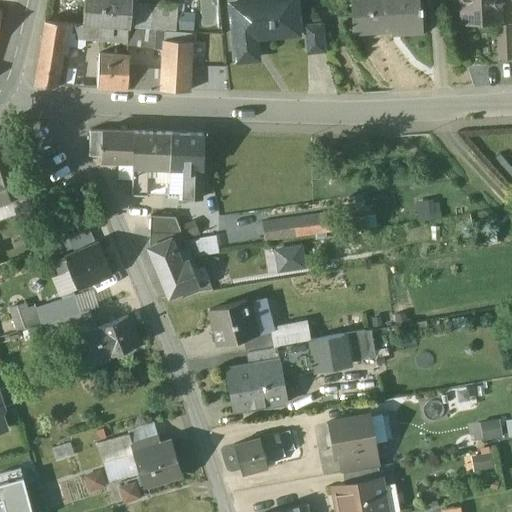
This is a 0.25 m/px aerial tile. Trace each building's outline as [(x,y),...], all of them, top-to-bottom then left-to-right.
[(132,0),(85,0),(83,23),(128,28),(130,27),(132,0)] [(286,0),(269,0),(231,4),(237,60),(257,58),(255,38),(297,33),(295,16),(289,17),(286,0)] [(351,0),(353,33),(420,28),(420,31),(422,31),(421,7),(419,7),(418,0),(351,0)] [(462,0),(463,21),(474,20),(480,14),(487,20),(498,19),(498,13),(493,9),(502,0),(501,0),(462,0)] [(179,5),(154,3),(152,29),(177,31),(179,5)] [(57,84),(66,37),(67,22),(45,20),(33,84),(57,84)] [(102,26),(67,22),(66,37),(101,41),(102,26)] [(511,24),(496,25),(498,57),(511,56),(511,24)] [(321,25),(305,27),(307,53),(324,51),(321,25)] [(101,41),(128,44),(128,28),(102,26),(101,41)] [(157,32),(128,28),(128,44),(132,44),(156,46),(157,32)] [(166,33),(157,32),(156,46),(156,48),(164,49),(165,40),(166,33)] [(165,40),(163,71),(162,91),(188,91),(191,41),(165,40)] [(127,54),(100,52),(99,60),(97,88),(127,89),(128,71),(129,54),(127,54)] [(163,71),(128,71),(127,89),(143,90),(162,91),(163,71)] [(102,131),(90,130),(89,156),(101,156),(102,131)] [(134,132),(102,131),(101,156),(101,160),(118,161),(133,161),(134,132)] [(171,133),(134,132),(133,161),(132,166),(142,167),(170,168),(171,133)] [(203,133),(171,133),(170,168),(181,168),(184,168),(202,168),(203,133)] [(0,136),(0,203),(24,195),(14,166),(10,167),(0,136)] [(133,161),(118,161),(117,180),(132,180),(132,166),(133,161)] [(142,167),(132,166),(132,180),(131,195),(144,196),(144,177),(142,167)] [(328,167),(312,166),(312,177),(327,177),(328,167)] [(202,168),(184,168),(183,197),(201,198),(202,168)] [(175,217),(151,215),(150,232),(182,233),(175,217)] [(327,215),(263,224),(265,240),(329,231),(327,215)] [(191,253),(215,253),(216,226),(192,226),(191,253)] [(182,233),(150,232),(149,247),(170,239),(175,249),(188,249),(182,233)] [(175,249),(170,239),(149,247),(169,295),(182,290),(184,293),(210,282),(204,267),(196,270),(192,260),(188,262),(187,260),(180,263),(175,249)] [(99,242),(65,256),(70,270),(78,288),(112,274),(99,242)] [(273,250),(277,272),(305,267),(301,246),(273,250)] [(65,256),(53,261),(59,274),(70,270),(65,256)] [(73,296),(50,303),(55,319),(78,312),(73,296)] [(245,300),(208,310),(217,345),(242,339),(254,335),(245,300)] [(29,328),(55,319),(50,303),(28,310),(27,304),(10,309),(17,331),(29,328)] [(78,312),(55,319),(62,338),(64,338),(75,334),(95,328),(97,327),(90,308),(78,312)] [(95,328),(75,334),(87,365),(107,357),(107,356),(139,344),(138,343),(137,343),(131,329),(132,328),(127,315),(97,327),(95,328)] [(55,319),(29,328),(35,347),(62,338),(55,319)] [(276,347),(278,346),(309,341),(306,324),(271,330),(276,347)] [(271,330),(254,335),(242,339),(245,352),(276,347),(271,330)] [(345,335),(350,363),(375,358),(371,331),(345,335)] [(75,334),(64,338),(76,369),(87,365),(75,334)] [(345,335),(309,341),(314,369),(350,363),(345,335)] [(309,341),(278,346),(280,358),(283,374),(314,369),(309,341)] [(276,347),(245,352),(247,364),(280,358),(278,346),(276,347)] [(247,364),(225,368),(226,370),(233,369),(240,410),(288,402),(283,374),(280,358),(247,364)] [(382,413),(369,416),(374,442),(386,440),(382,413)] [(369,414),(329,421),(335,456),(340,455),(375,449),(374,442),(369,416),(369,414)] [(501,417),(483,422),(487,440),(506,435),(501,417)] [(128,433),(97,443),(101,456),(132,446),(128,433)] [(278,433),(260,438),(263,451),(282,446),(278,433)] [(171,440),(154,445),(151,438),(142,441),(145,448),(134,451),(133,451),(144,486),(145,486),(181,474),(171,440)] [(260,438),(234,445),(242,474),(268,467),(263,451),(260,438)] [(132,446),(101,456),(116,502),(147,492),(145,486),(144,486),(133,451),(134,451),(132,446)] [(375,449),(340,455),(343,472),(378,466),(375,449)] [(378,466),(343,472),(345,484),(380,478),(378,466)] [(3,511),(32,511),(20,468),(0,473),(0,500),(2,500),(5,511),(3,511)] [(345,484),(333,486),(337,511),(386,511),(380,478),(345,484)]
